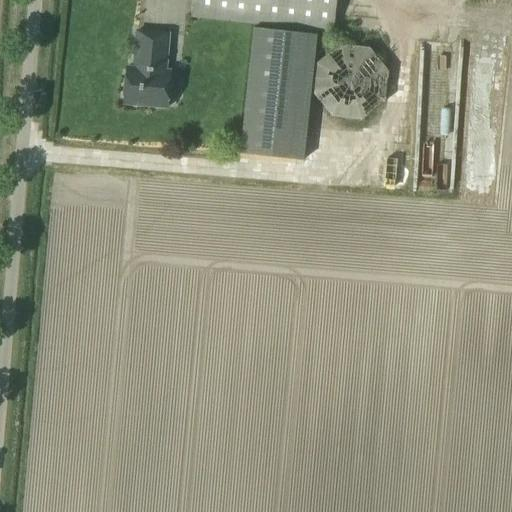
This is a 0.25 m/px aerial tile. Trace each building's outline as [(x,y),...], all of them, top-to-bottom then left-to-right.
[(191,0),(190,18),(332,34),(335,0),(191,0)] [(511,1),(469,1),(468,26),(490,26),(490,41),(511,41),(511,1)] [(169,34),(136,31),(133,68),(126,67),(123,104),(168,108),(171,71),(166,71),(169,34)] [(413,190),(456,193),(465,44),(421,42),(414,163),(404,163),(403,178),(414,179),(413,190)] [(388,71),(369,48),(339,44),(316,63),(312,93),(331,117),(361,120),(385,101),(388,71)]
